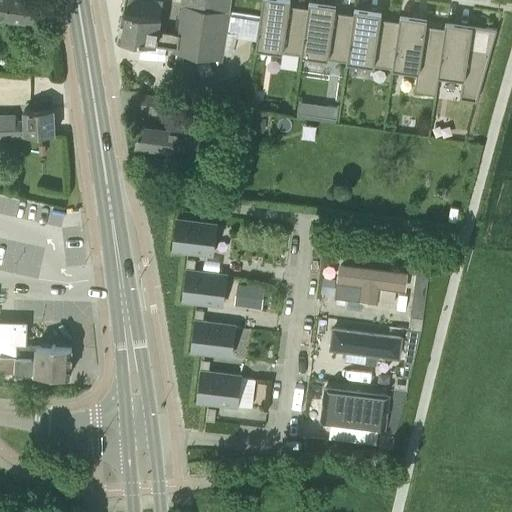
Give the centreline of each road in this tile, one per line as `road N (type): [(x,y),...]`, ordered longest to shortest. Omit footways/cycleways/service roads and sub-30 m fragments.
road 1 (residential): [(140,430),(259,447),(281,434),(309,233),(306,218),(111,200)]
road 2 (secondary): [(140,430),(111,200)]
road 3 (secondary): [(111,200),(78,0)]
road 4 (residential): [(140,430),(0,416)]
